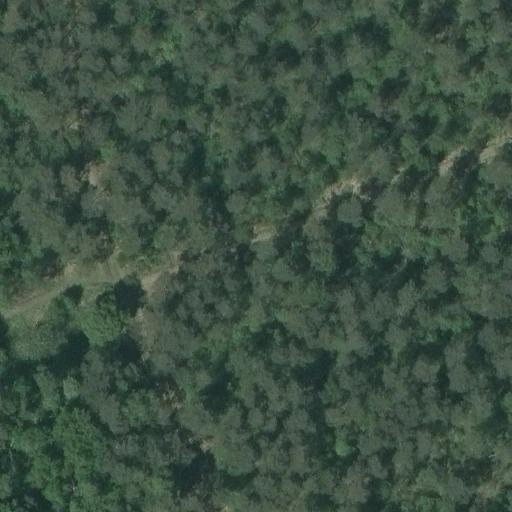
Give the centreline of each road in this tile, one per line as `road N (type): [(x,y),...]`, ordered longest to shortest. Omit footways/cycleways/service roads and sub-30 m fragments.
road 1 (track): [(511,141),(128,288),(97,283),(0,320)]
road 2 (track): [(63,0),(113,288)]
